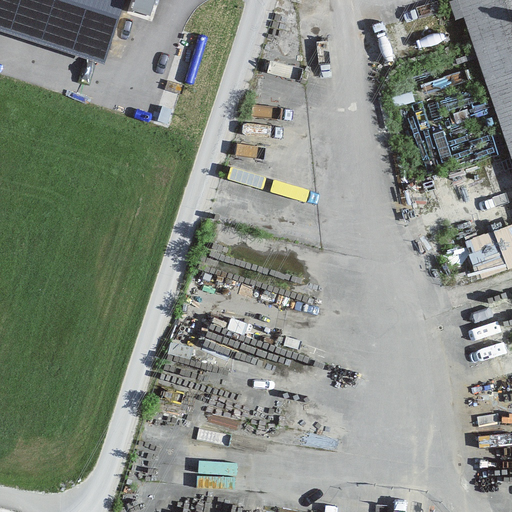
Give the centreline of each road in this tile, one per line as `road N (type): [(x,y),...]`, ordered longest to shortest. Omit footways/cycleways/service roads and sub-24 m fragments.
road 1 (unclassified): [(261,0),(97,511)]
road 2 (unknown): [(340,0),(383,299)]
